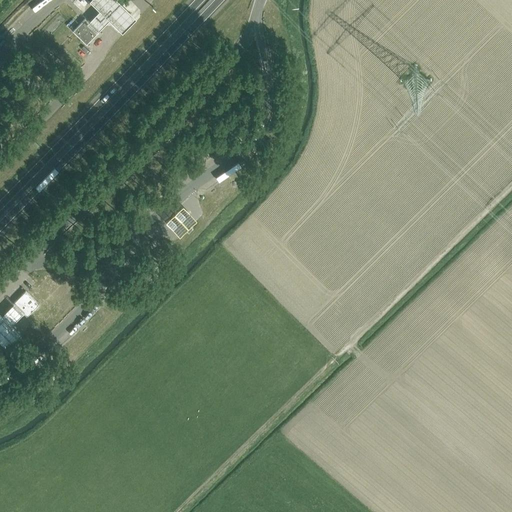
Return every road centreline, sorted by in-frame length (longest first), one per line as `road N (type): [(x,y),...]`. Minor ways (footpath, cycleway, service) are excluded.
road 1 (unclassified): [(178,511),(511,185)]
road 2 (trunk): [(0,222),(217,0)]
road 3 (trunk): [(198,0),(0,203)]
